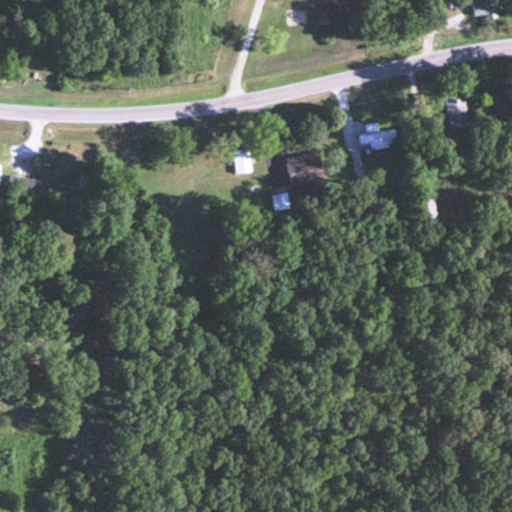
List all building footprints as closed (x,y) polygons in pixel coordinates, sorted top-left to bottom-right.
[(369,133),(355,136),(359,153),(393,146),(389,129),(369,133)] [(245,149),(229,151),(233,175),(248,173),(245,149)] [(82,173),(84,155),(58,151),(53,186),(86,191),(89,174),(82,173)] [(283,157),(287,187),(322,182),(318,153),(283,157)] [(5,194),(37,201),(41,182),(9,175),(5,194)] [(284,210),(282,195),(269,196),(270,212),(284,210)] [(411,198),(413,227),(431,225),(429,197),(411,198)]
